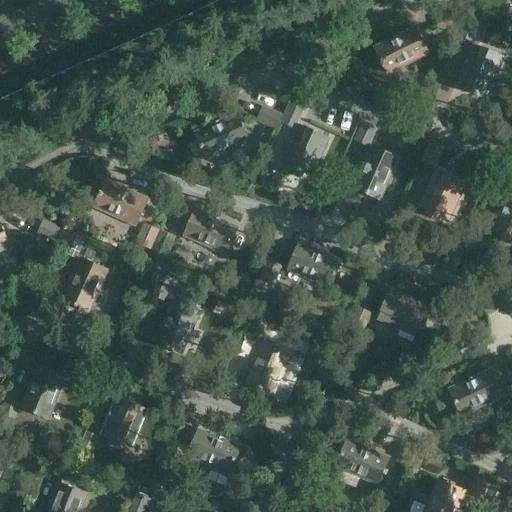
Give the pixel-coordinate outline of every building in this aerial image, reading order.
[(458,36),(463,23),(462,23),(462,21),(443,13),(437,28),(456,36),(457,35),(458,36)] [(463,23),(458,36),(458,37),(473,43),(481,23),(466,17),(463,23)] [(374,49),(387,74),(428,53),(415,28),(374,49)] [(503,57),(475,46),(459,85),(466,87),(464,91),(479,97),(480,93),(487,96),(503,57)] [(289,104),(281,124),(295,130),(304,111),(289,104)] [(275,131),(282,115),(264,107),(257,123),(275,131)] [(248,141),(237,115),(195,134),(207,160),(248,141)] [(362,122),(354,141),(369,148),(377,128),(373,126),(375,122),(365,118),(363,122),(362,122)] [(300,126),(283,164),(289,167),(287,170),(303,177),(305,174),(311,177),(328,138),(300,126)] [(422,162),(435,168),(444,149),(430,142),(422,162)] [(372,147),(354,189),(379,200),(398,159),(372,147)] [(438,170),(420,209),(427,212),(425,215),(440,222),(441,218),(448,221),(465,183),(438,170)] [(147,200),(106,182),(94,207),(136,226),(147,200)] [(511,191),(510,191),(491,233),(511,241),(511,191)] [(237,229),(195,211),(184,236),(226,255),(237,229)] [(56,244),(63,228),(43,220),(37,236),(56,244)] [(0,224),(0,250),(9,247),(0,224)] [(135,243),(151,250),(159,231),(144,224),(135,243)] [(175,238),(160,231),(152,251),(146,264),(160,270),(166,258),(175,238)] [(56,249),(61,251),(60,252),(76,259),(85,239),(69,232),(68,234),(64,232),(56,249)] [(341,263),(299,245),(288,270),(330,288),(341,263)] [(81,259),(63,301),(88,313),(107,271),(81,259)] [(259,280),(274,287),(282,267),(267,260),(259,280)] [(174,280),(159,273),(150,293),(165,299),(174,280)] [(429,308),(390,291),(378,319),(416,336),(419,329),(423,331),(430,317),(426,315),(429,308)] [(174,301),(155,343),(181,354),(200,312),(174,301)] [(230,330),(239,310),(219,302),(211,320),(230,330)] [(364,332),(371,314),(357,308),(349,326),(364,332)] [(251,319),(244,334),(261,343),(269,327),(251,319)] [(263,343),(246,385),(272,396),(289,353),(263,343)] [(48,419),(65,377),(39,367),(22,409),(48,419)] [(502,398),(490,373),(448,392),(460,417),(502,398)] [(101,437),(108,439),(106,443),(121,449),(123,446),(129,448),(146,410),(118,398),(101,437)] [(0,426),(12,430),(18,410),(3,404),(0,412),(0,426)] [(77,451),(91,457),(100,438),(85,431),(77,451)] [(230,474),(240,448),(198,431),(188,457),(230,474)] [(378,485),(389,459),(347,442),(336,467),(378,485)] [(52,454),(45,472),(61,478),(68,460),(52,454)] [(466,497),(482,504),(491,485),(475,477),(466,497)] [(425,511),(456,511),(464,492),(439,481),(425,511)] [(79,511),(86,495),(60,485),(49,511),(79,511)] [(506,492),(491,485),(482,504),(498,511),(506,492)] [(135,494),(128,511),(146,511),(151,500),(149,500),(153,490),(141,486),(138,495),(135,494)] [(395,492),(381,486),(373,506),(377,508),(375,511),(382,511),(383,510),(388,511),(395,492)]
